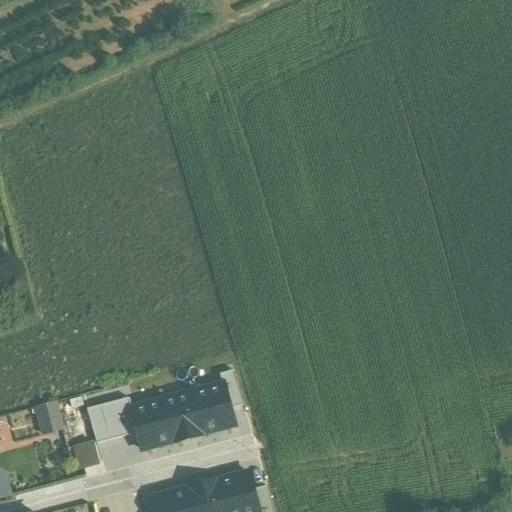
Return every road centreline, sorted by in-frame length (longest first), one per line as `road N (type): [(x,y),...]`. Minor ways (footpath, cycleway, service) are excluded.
road 1 (track): [(0,131),(229,24)]
road 2 (residential): [(24,511),(249,452)]
